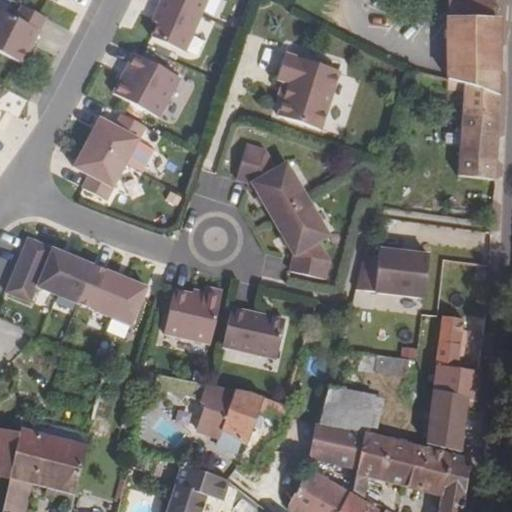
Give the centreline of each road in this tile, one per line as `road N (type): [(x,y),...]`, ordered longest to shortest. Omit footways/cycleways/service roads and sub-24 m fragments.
road 1 (residential): [(511,233),(488,511)]
road 2 (residential): [(219,241),(173,253),(4,196)]
road 3 (residential): [(4,196),(115,0)]
